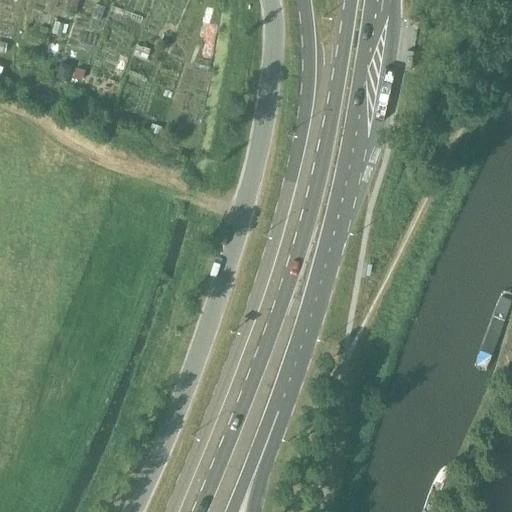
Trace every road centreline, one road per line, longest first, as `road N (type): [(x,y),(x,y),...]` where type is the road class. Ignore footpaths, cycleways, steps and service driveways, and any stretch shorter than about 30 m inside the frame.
road 1 (primary): [(355,0),(307,236),(202,511)]
road 2 (unclassified): [(135,511),(213,324),(262,157),(277,29),(271,0)]
road 3 (primary): [(259,455),(334,247),(379,0)]
